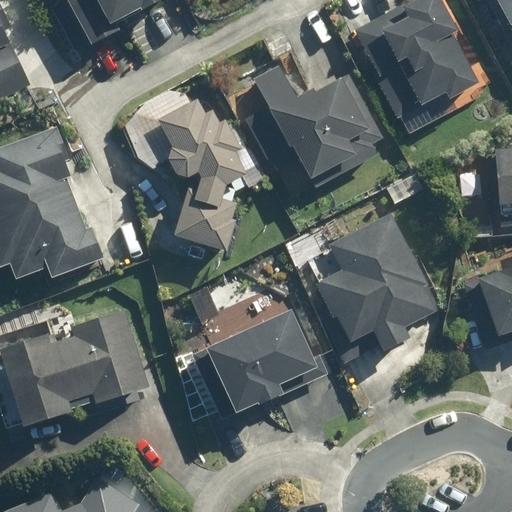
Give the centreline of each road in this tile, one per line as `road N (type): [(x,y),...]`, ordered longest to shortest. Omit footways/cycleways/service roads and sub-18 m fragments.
road 1 (residential): [(211,511),(246,471),(280,458),(335,464),(366,480)]
road 2 (residential): [(366,480),(390,454),(442,435),(511,452)]
